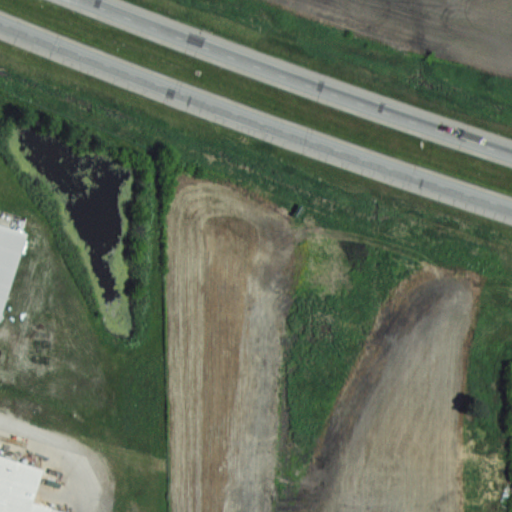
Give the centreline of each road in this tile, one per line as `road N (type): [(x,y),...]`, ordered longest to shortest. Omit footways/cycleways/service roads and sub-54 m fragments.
road 1 (trunk): [(0,20),(250,118),(511,206)]
road 2 (trunk): [(511,153),(82,0)]
